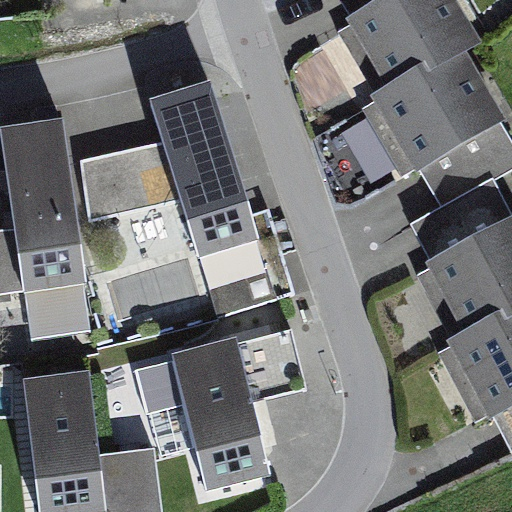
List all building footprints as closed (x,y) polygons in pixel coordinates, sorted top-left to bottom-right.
[(54,0),(55,8),(141,8),(141,0),(54,0)] [(340,0),(387,77),(371,86),(419,165),(500,117),(509,111),(468,43),(484,33),(463,0),(340,0)] [(165,159),(84,173),(95,239),(180,213),(198,264),(261,251),(211,99),(153,115),(165,159)] [(511,167),(511,137),(500,117),(419,165),(440,204),(411,220),(426,251),(511,207),(495,177),(511,167)] [(7,189),(0,189),(0,249),(15,249),(22,307),(83,300),(61,141),(0,145),(7,189)] [(460,324),(447,331),(511,456),(511,206),(511,207),(426,251),(423,253),(460,324)] [(235,359),(172,374),(202,504),(266,490),(235,359)] [(102,511),(90,391),(19,398),(31,511),(102,511)]
